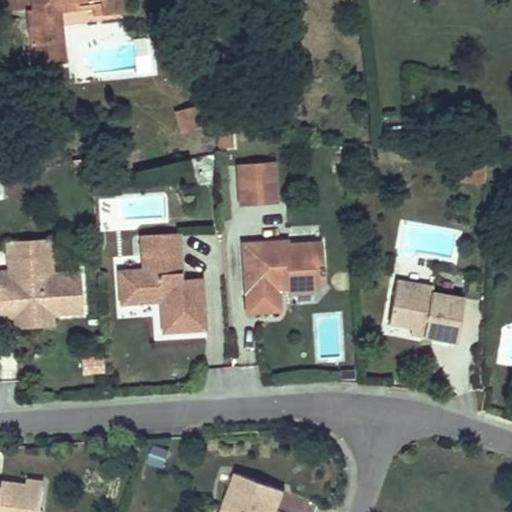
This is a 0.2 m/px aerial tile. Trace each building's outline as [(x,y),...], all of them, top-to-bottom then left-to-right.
[(31,9),(29,0),(1,0),(4,13),(26,11),(25,10),(31,9)] [(29,0),(31,9),(25,10),(26,11),(33,67),(66,63),(63,40),(48,42),(46,23),(52,23),(50,4),(84,0),(100,0),(102,14),(122,12),(120,0),(29,0)] [(102,14),(100,0),(84,0),(50,4),(52,23),(46,23),(48,42),(63,40),(60,12),(91,8),(92,16),(102,14)] [(302,115),(301,104),(288,105),(289,116),(302,115)] [(210,124),(205,105),(191,109),(192,112),(202,109),(207,125),(210,124)] [(207,125),(202,109),(192,112),(191,109),(181,112),(187,131),(207,125)] [(187,131),(181,112),(178,113),(184,132),(187,131)] [(232,147),(231,130),(219,130),(220,148),(232,147)] [(91,174),(89,159),(74,161),(76,176),(91,174)] [(275,163),(238,166),(241,205),(277,202),(275,163)] [(483,182),(484,164),(466,163),(466,181),(483,182)] [(205,330),(202,279),(182,280),(180,233),(142,235),(144,270),(120,272),(122,303),(162,301),(163,332),(205,330)] [(51,255),(50,240),(7,243),(8,258),(51,255)] [(288,241),(243,243),(248,313),(281,310),(279,289),(279,284),(289,284),(289,289),(290,294),(312,292),(323,280),(323,275),(324,275),(324,266),(322,266),(321,242),(288,244),(288,241)] [(82,313),(79,272),(52,274),(51,255),(8,258),(9,272),(0,272),(0,317),(15,317),(51,315),(82,313)] [(456,342),(464,298),(432,292),(433,287),(396,280),(389,323),(412,327),(424,329),(423,336),(456,342)] [(51,325),(51,315),(15,317),(16,327),(51,325)] [(423,336),(424,329),(412,327),(410,333),(423,336)] [(79,356),(79,374),(103,374),(103,356),(79,356)] [(161,467),(167,450),(154,445),(148,463),(161,467)] [(277,511),(285,491),(237,473),(222,511),(277,511)] [(0,511),(40,511),(43,487),(29,485),(1,482),(1,487),(0,486),(0,511)]
